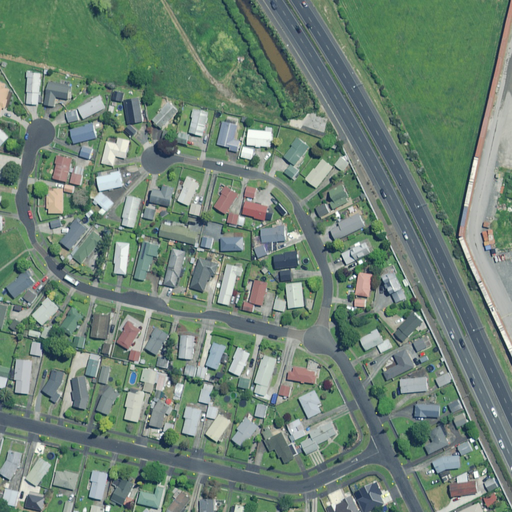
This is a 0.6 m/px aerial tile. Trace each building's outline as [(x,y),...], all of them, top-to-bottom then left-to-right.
[(40,73),(28,73),(27,104),(39,105),(40,73)] [(3,108),(6,109),(8,100),(7,100),(10,90),(5,88),(6,84),(0,82),(0,117),(3,108)] [(71,86),(49,82),(45,105),(55,107),(56,97),(69,99),(71,86)] [(122,93),(115,92),(114,100),(121,101),(122,93)] [(106,108),(101,97),(92,101),(92,102),(79,109),(84,119),(106,108)] [(143,122),(139,99),(125,101),(128,124),(143,122)] [(179,112),(169,102),(160,111),(161,112),(153,120),(162,129),(179,112)] [(79,120),(76,110),(66,113),(69,123),(79,120)] [(209,115),(195,111),(190,133),(203,136),(209,115)] [(237,126),(223,122),(218,145),(231,148),(230,150),(238,152),(240,141),(234,140),(237,126)] [(96,138),(93,123),(86,125),(86,127),(71,131),(74,144),(96,138)] [(10,137),(0,128),(0,146),(1,147),(10,137)] [(273,128),(266,128),(265,132),(249,130),(248,145),(271,147),(273,128)] [(189,135),(179,133),(177,143),(187,145),(189,135)] [(130,141),(119,138),(117,144),(107,142),(102,163),(114,166),(116,156),(126,159),(130,141)] [(310,148),(298,139),(284,157),(296,166),(310,148)] [(93,149),(83,146),(80,156),(90,159),(93,149)] [(254,149),(243,147),(241,158),(252,160),(254,149)] [(72,160),(57,156),(55,164),(57,164),(54,179),(67,182),(72,160)] [(349,164),(341,158),(335,165),(343,171),(349,164)] [(333,167),(324,160),(316,169),(315,169),(306,180),(317,188),(333,167)] [(0,178),(6,181),(10,169),(0,165),(0,178)] [(299,171),(290,165),(285,173),(293,179),(299,171)] [(123,187),(120,172),(107,174),(107,171),(102,172),(96,174),(100,191),(123,187)] [(80,185),(83,176),(71,173),(69,183),(80,185)] [(199,184),(187,179),(183,187),(184,188),(178,201),(189,206),(199,184)] [(174,188),(163,186),(161,191),(153,189),(150,202),(170,207),(174,188)] [(257,189),(246,186),(244,196),(254,198),(257,189)] [(350,202),(342,186),(330,192),(332,196),(327,199),(332,210),(350,202)] [(239,195),(226,187),(222,193),(223,194),(215,207),(226,214),(239,195)] [(64,214),(64,189),(49,189),(48,213),(64,214)] [(102,192),(92,202),(96,206),(99,203),(104,208),(99,213),(102,216),(114,204),(102,192)] [(141,199),(128,196),(121,225),(134,228),(141,199)] [(269,207),(245,202),(243,214),(255,217),(255,219),(265,221),(269,207)] [(202,206),(192,204),(190,214),(200,216),(202,206)] [(329,214),(325,204),(316,209),(320,218),(329,214)] [(156,210),(146,208),(144,218),(154,220),(156,210)] [(239,216),(230,213),(227,222),(234,224),(233,227),(236,228),(239,216)] [(365,227),(358,213),(339,223),(340,225),(331,230),(336,241),(365,227)] [(63,226),(62,220),(51,222),(52,229),(63,226)] [(88,229),(76,220),(70,228),(71,230),(61,242),(71,250),(88,229)] [(189,229),(162,223),(159,236),(195,245),(198,232),(189,229)] [(286,241),(285,227),(261,230),(262,243),(286,241)] [(112,232),(107,228),(102,233),(108,237),(112,232)] [(106,241),(94,232),(73,257),(83,264),(96,247),(99,250),(106,241)] [(213,238),(203,236),(201,247),(211,248),(213,238)] [(244,251),(244,238),(221,238),(221,251),(244,251)] [(374,252),(368,239),(355,245),(356,248),(342,254),(347,265),(374,252)] [(150,241),(143,240),(135,279),(145,281),(147,271),(149,271),(150,264),(152,264),(154,256),(158,257),(160,246),(149,244),(150,241)] [(130,244),(117,243),(115,263),(116,263),(115,273),(127,275),(130,244)] [(267,255),(264,245),(255,248),(258,258),(267,255)] [(186,252),(174,248),(164,285),(175,288),(178,279),(180,280),(183,269),(182,268),(186,252)] [(299,267),(297,251),(285,253),(285,254),(275,255),(277,269),(299,267)] [(205,293),(208,281),(210,282),(212,276),(215,277),(219,265),(200,259),(191,288),(205,293)] [(243,269),(228,265),(219,303),(230,305),(237,276),(241,277),(243,269)] [(374,270),(366,269),(365,274),(359,273),(354,306),(364,308),(366,297),(370,297),(374,270)] [(291,280),(290,270),(280,271),(281,281),(291,280)] [(406,299),(394,271),(382,277),(388,289),(389,288),(396,303),(406,299)] [(35,284),(27,273),(7,288),(15,299),(35,284)] [(268,284),(254,281),(249,302),(244,301),(242,310),(253,312),(255,304),(263,306),(268,284)] [(305,307),(302,283),(286,285),(289,309),(305,307)] [(37,296),(30,291),(24,298),(32,304),(37,296)] [(60,308),(49,298),(43,304),(44,305),(33,316),(43,326),(60,308)] [(286,302),(276,300),(274,310),(284,311),(286,302)] [(8,307),(0,305),(0,328),(3,329),(8,307)] [(78,311),(75,308),(60,329),(72,336),(86,316),(78,311)] [(424,322),(415,313),(395,333),(404,342),(424,322)] [(110,316),(94,314),(92,337),(107,339),(110,316)] [(21,324),(15,320),(10,328),(16,332),(21,324)] [(134,325),(129,322),(117,342),(130,350),(142,329),(134,325)] [(53,331),(45,327),(41,337),(49,340),(53,331)] [(170,336),(157,328),(152,336),(145,347),(157,355),(170,336)] [(384,342),(378,330),(360,339),(366,351),(377,346),(381,353),(392,348),(388,340),(384,342)] [(195,337),(182,336),(179,358),(192,360),(195,337)] [(428,336),(422,339),(412,344),(416,353),(432,346),(428,336)] [(85,339),(75,337),(73,346),(83,348),(85,339)] [(44,344),(33,342),(31,355),(42,356),(44,344)] [(112,345),(105,343),(102,353),(109,355),(112,345)] [(226,347),(214,343),(207,366),(218,370),(221,359),(223,360),(226,347)] [(251,354),(242,350),(243,349),(239,347),(239,349),(234,358),(235,359),(229,371),(241,376),(251,354)] [(416,367),(407,349),(394,355),(397,361),(392,364),(382,369),(388,381),(416,367)] [(141,353),(131,350),(129,359),(139,362),(141,353)] [(277,360),(264,356),(255,383),(258,384),(255,393),(266,396),(277,360)] [(169,360),(160,357),(157,366),(166,369),(169,360)] [(100,362),(90,359),(86,375),(96,377),(100,362)] [(32,361),(17,360),(16,380),(17,380),(16,393),(30,394),(32,361)] [(196,366),(186,364),(184,374),(194,377),(196,366)] [(10,369),(1,367),(0,369),(0,387),(6,389),(10,369)] [(111,368),(103,367),(99,382),(107,384),(111,368)] [(207,369),(199,367),(196,377),(209,380),(210,375),(206,373),(207,369)] [(308,370),(295,368),(294,372),(289,372),(288,380),(316,384),(317,372),(308,371),(308,370)] [(155,383),(157,374),(158,372),(144,369),(141,381),(145,382),(143,391),(153,393),(155,383)] [(66,378),(55,371),(43,391),(54,398),(52,400),(57,403),(62,396),(57,393),(66,378)] [(137,374),(131,372),(128,383),(134,385),(137,374)] [(453,382),(449,373),(436,379),(440,388),(453,382)] [(76,401),(75,406),(87,410),(89,402),(87,378),(72,379),(74,401),(76,401)] [(251,381),(241,378),(239,387),(248,389),(251,381)] [(428,391),(427,378),(401,380),(402,393),(428,391)] [(291,388),(281,385),(279,395),(289,397),(291,388)] [(102,397),(98,410),(110,415),(114,405),(121,395),(111,387),(102,397)] [(212,392),(203,389),(199,402),(209,404),(212,392)] [(321,403),(316,391),(299,399),(309,419),(322,413),(318,405),(321,403)] [(146,393),(138,392),(138,394),(130,393),(126,407),(128,407),(125,419),(139,422),(146,393)] [(462,409),(458,400),(449,405),(453,413),(462,409)] [(169,404),(157,401),(150,425),(162,429),(169,404)] [(267,406),(258,404),(255,416),(264,418),(267,406)] [(441,406),(416,405),(416,418),(441,418),(441,406)] [(218,408),(209,406),(207,417),(216,419),(218,408)] [(186,407),(184,418),(187,419),(183,434),(196,437),(202,411),(186,407)] [(467,423),(463,413),(453,417),(457,428),(467,423)] [(231,422),(220,415),(207,434),(218,442),(231,422)] [(258,427),(246,418),(238,430),(240,431),(233,440),(243,448),(258,427)] [(307,435),(300,420),(288,425),(295,441),(307,435)] [(338,434),(332,423),(327,425),(310,433),(312,438),(302,443),(307,455),(320,449),(318,445),(330,439),(330,438),(338,434)] [(430,455),(449,445),(446,437),(450,435),(444,424),(420,435),(430,455)] [(295,459),(282,433),(266,441),(271,452),(276,449),(280,458),(282,457),(285,464),(295,459)] [(470,451),(467,443),(457,447),(460,455),(470,451)] [(7,460),(0,470),(0,473),(11,480),(20,466),(23,455),(10,451),(7,460)] [(445,457),(433,461),(439,474),(446,471),(460,469),(459,456),(445,457)] [(52,466),(41,458),(36,466),(27,479),(37,486),(52,466)] [(65,473),(58,471),(54,485),(75,490),(79,475),(66,471),(65,473)] [(109,474),(93,471),(91,483),(93,483),(90,497),(104,500),(109,474)] [(117,503),(125,507),(135,485),(121,479),(111,503),(116,505),(117,503)] [(498,489),(493,479),(485,483),(490,493),(498,489)] [(478,494),(476,481),(450,485),(451,497),(478,494)] [(165,489),(157,487),(155,494),(141,491),(138,503),(159,509),(165,489)] [(19,492),(6,489),(3,504),(16,507),(19,492)] [(28,492),(22,491),(20,504),(27,505),(28,492)] [(170,507),(168,511),(183,511),(192,501),(182,493),(170,507)] [(326,506),(337,504),(335,493),(323,496),(326,506)] [(362,499),(340,503),(341,511),(368,511),(380,503),(372,493),(362,499)] [(499,502),(496,494),(484,499),(487,508),(499,502)] [(70,511),(74,499),(67,497),(63,511),(70,511)] [(214,511),(215,500),(201,500),(201,511),(214,511)]
